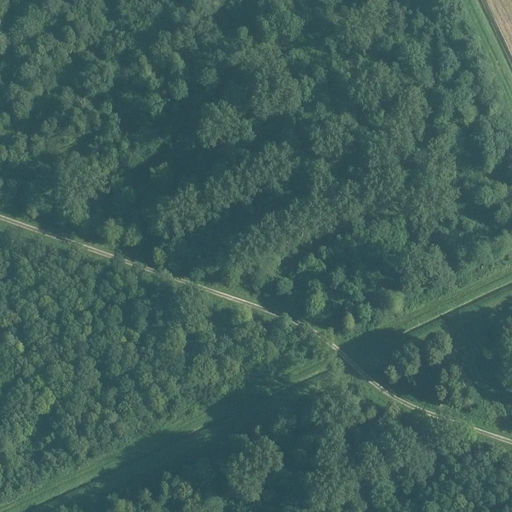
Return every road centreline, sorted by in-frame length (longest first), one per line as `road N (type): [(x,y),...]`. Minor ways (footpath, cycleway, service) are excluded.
road 1 (track): [(511,442),(387,397),(297,322),(0,217)]
road 2 (track): [(53,511),(511,297)]
road 3 (track): [(339,353),(0,511)]
